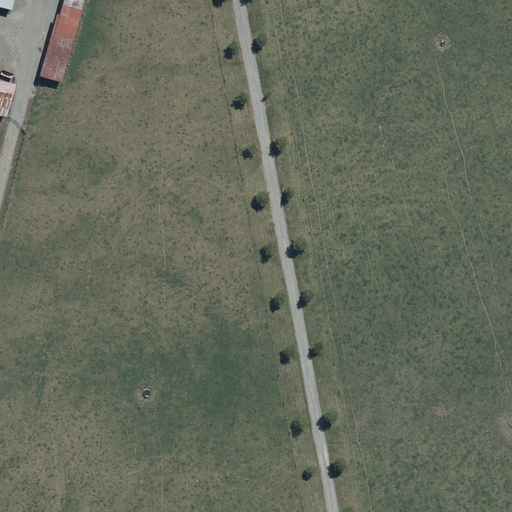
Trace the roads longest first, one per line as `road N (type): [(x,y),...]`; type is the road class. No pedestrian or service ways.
road 1 (unknown): [(334,511),(239,0)]
road 2 (unknown): [(0,176),(42,0)]
